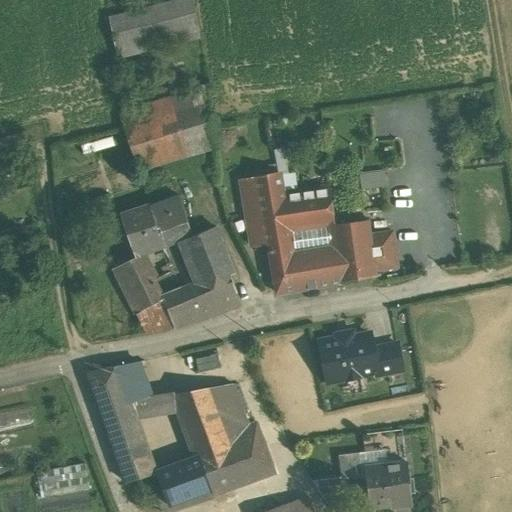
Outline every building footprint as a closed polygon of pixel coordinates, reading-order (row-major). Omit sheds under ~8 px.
[(177,0),(107,18),(117,57),(199,37),(189,0),(177,0)] [(190,92),(169,98),(173,113),(174,113),(175,115),(193,109),(194,108),(190,92)] [(193,109),(175,115),(188,142),(190,144),(205,136),(193,109)] [(173,113),(124,129),(134,160),(188,142),(175,115),(174,113),(173,113)] [(188,142),(134,160),(138,170),(194,152),(190,144),(188,142)] [(283,196),(278,172),(241,180),(247,218),(262,215),(277,294),(298,291),(292,256),(287,227),(290,227),(283,196)] [(360,177),(362,190),(386,187),(384,174),(360,177)] [(330,188),(283,196),(290,227),(332,220),(335,220),(330,188)] [(179,196),(122,217),(135,252),(191,232),(179,196)] [(336,248),(333,225),(332,220),(290,227),(287,227),(292,256),(336,248)] [(367,220),(333,225),(336,248),(341,283),(375,277),(374,270),(369,237),(367,220)] [(216,227),(183,240),(199,279),(201,285),(230,276),(234,274),(216,227)] [(369,237),(374,270),(395,267),(391,234),(369,237)] [(341,283),(336,248),(292,256),(298,291),(341,283)] [(155,280),(141,257),(113,272),(136,314),(163,299),(154,281),(155,280)] [(171,265),(163,268),(165,275),(173,270),(171,265)] [(201,285),(200,285),(195,287),(163,299),(174,328),(240,304),(230,276),(201,285)] [(369,334),(353,337),(352,332),(335,335),(336,338),(320,342),(328,383),(376,373),(377,373),(372,349),(369,334)] [(396,344),(372,349),(377,373),(376,373),(377,376),(401,371),(396,344)] [(126,366),(94,373),(90,379),(100,408),(127,402),(136,400),(126,366)] [(232,385),(210,389),(231,446),(245,440),(241,430),(249,427),(232,385)] [(210,389),(174,394),(198,458),(211,453),(231,446),(210,389)] [(144,451),(127,402),(100,408),(127,484),(152,476),(144,451)] [(0,434),(33,429),(30,409),(0,413),(0,434)] [(249,427),(241,430),(245,440),(231,446),(211,453),(218,473),(226,493),(275,475),(255,425),(249,427)] [(152,449),(144,451),(150,469),(155,467),(153,460),(156,459),(152,449)] [(364,451),(339,454),(341,479),(366,477),(365,468),(366,468),(364,451)] [(211,453),(198,458),(206,478),(218,473),(211,453)] [(198,458),(157,473),(168,503),(209,487),(206,478),(198,458)] [(366,468),(365,468),(366,477),(369,507),(411,503),(407,464),(366,468)] [(37,493),(87,491),(86,465),(36,467),(37,493)] [(218,473),(206,478),(209,487),(213,498),(226,493),(218,473)] [(316,511),(310,495),(262,511),(316,511)]
